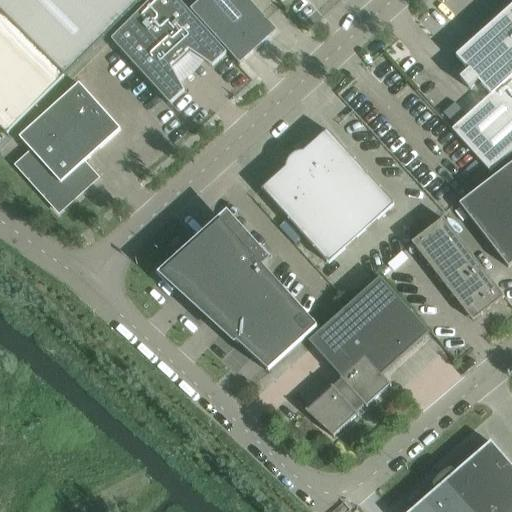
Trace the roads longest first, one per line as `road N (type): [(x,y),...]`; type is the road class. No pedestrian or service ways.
road 1 (unclassified): [(71,283),(387,0)]
road 2 (unclassified): [(334,494),(294,476),(71,283)]
road 3 (unclassified): [(334,494),(362,485),(511,351)]
